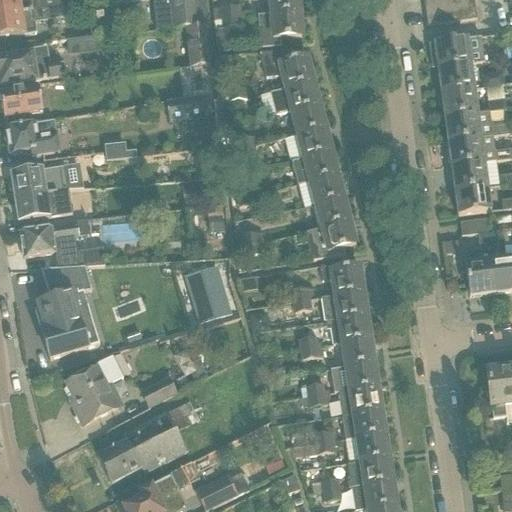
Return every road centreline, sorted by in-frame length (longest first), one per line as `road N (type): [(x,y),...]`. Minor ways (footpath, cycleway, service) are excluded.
road 1 (residential): [(433,346),(396,0)]
road 2 (residential): [(456,511),(433,346)]
